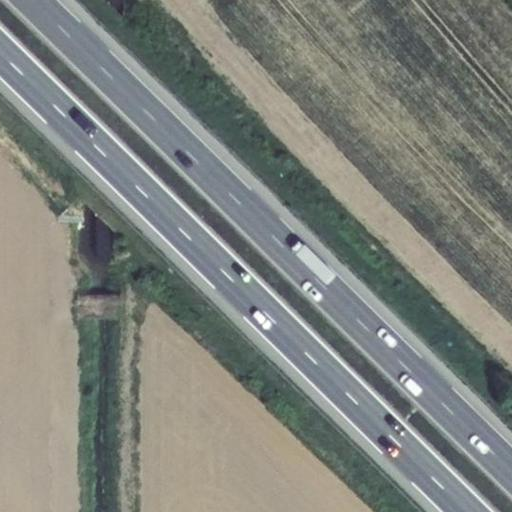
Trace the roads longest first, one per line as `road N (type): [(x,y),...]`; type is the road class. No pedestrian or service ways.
road 1 (motorway): [(511,472),(30,0)]
road 2 (motorway): [(0,50),(466,511)]
